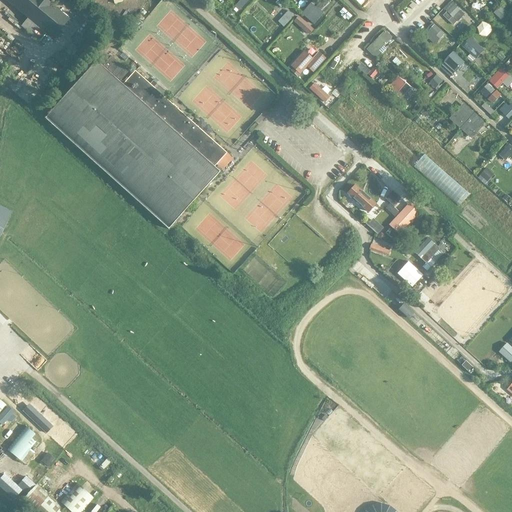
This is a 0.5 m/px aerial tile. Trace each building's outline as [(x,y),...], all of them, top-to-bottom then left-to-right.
[(44,0),(7,0),(53,38),(68,19),(44,0)] [(240,10),(248,0),(238,0),(234,5),(240,10)] [(302,13),(314,23),(324,12),(311,1),(302,13)] [(453,2),(446,10),(458,22),(465,15),(453,2)] [(501,6),(494,13),(502,20),(508,13),(501,6)] [(284,26),(295,15),(289,9),(278,20),(284,26)] [(298,15),(294,21),(306,30),(310,24),(298,15)] [(485,21),(476,31),(483,37),(492,27),(485,21)] [(426,33),(424,35),(434,45),(445,35),(435,25),(433,26),(431,24),(425,31),(426,33)] [(385,30),(365,50),(375,59),(381,53),(379,51),(392,37),(385,30)] [(470,37),(461,46),(475,60),(484,51),(470,37)] [(304,51),(291,66),(300,74),(307,67),(313,72),(325,59),(318,52),(313,59),(304,51)] [(453,52),(445,61),(457,72),(464,63),(453,52)] [(135,71),(128,79),(118,70),(120,67),(104,53),(96,61),(44,118),(168,229),(220,172),(215,167),(227,153),(135,71)] [(511,77),(503,69),(496,77),(507,88),(511,82),(511,77)] [(411,87),(398,76),(387,88),(400,99),(411,87)] [(436,76),(429,84),(436,89),(442,82),(436,76)] [(315,82),(309,88),(325,102),(330,96),(315,82)] [(488,84),(481,92),(494,104),(501,97),(488,84)] [(511,101),(511,100),(501,111),(510,119),(511,116),(511,101)] [(475,113),(464,103),(450,119),(461,129),(475,113)] [(425,107),(420,113),(425,118),(428,121),(434,115),(425,107)] [(483,121),(475,113),(461,129),(465,132),(468,129),(475,136),(483,127),(484,126),(484,122),(483,121)] [(511,153),(511,145),(509,143),(500,154),(506,159),(511,153)] [(458,205),(469,194),(425,153),(414,165),(458,205)] [(487,167),(479,176),(486,183),(494,174),(487,167)] [(368,212),(375,204),(355,186),(348,193),(368,212)] [(384,188),(380,194),(394,205),(401,196),(392,189),(389,192),(384,188)] [(390,225),(391,226),(385,233),(389,236),(394,230),(398,233),(419,211),(411,203),(390,225)] [(0,236),(12,212),(0,206),(0,236)] [(367,223),(378,233),(384,227),(373,217),(367,223)] [(414,252),(420,258),(422,256),(426,258),(431,253),(428,250),(437,240),(431,235),(414,252)] [(373,240),(371,244),(369,250),(388,257),(390,251),(387,250),(389,247),(379,243),(378,242),(373,240)] [(511,345),(507,342),(499,351),(511,362),(511,361),(511,345)] [(23,410),(47,432),(54,425),(30,402),(23,410)] [(0,421),(3,424),(7,418),(11,422),(18,413),(7,406),(0,416),(0,421)] [(39,439),(25,427),(6,449),(22,463),(32,451),(30,449),(39,439)] [(47,452),(43,462),(52,465),(55,456),(47,452)] [(5,474),(0,478),(0,487),(13,500),(22,490),(26,494),(36,485),(26,475),(16,485),(5,474)] [(81,511),(92,501),(75,484),(55,505),(37,487),(24,500),(36,511),(81,511)]
